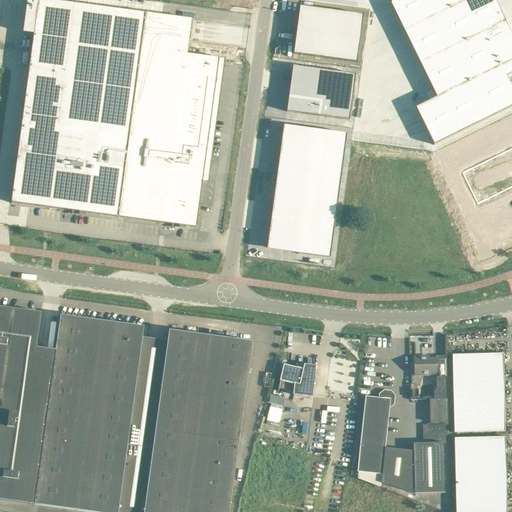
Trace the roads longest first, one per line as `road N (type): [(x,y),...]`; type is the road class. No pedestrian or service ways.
road 1 (unclassified): [(266,0),(225,300)]
road 2 (unclassified): [(225,300),(368,319),(511,304)]
road 3 (unclassified): [(0,267),(225,300)]
